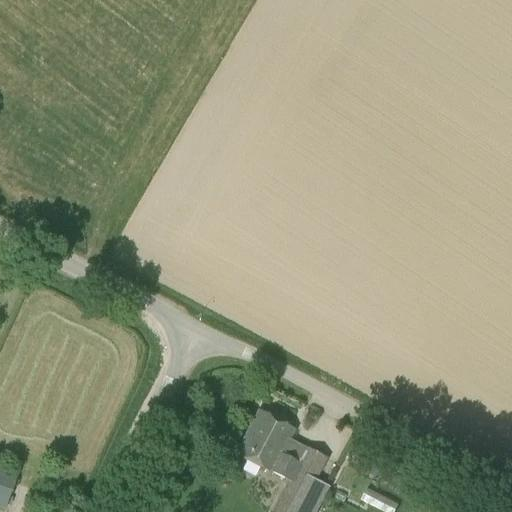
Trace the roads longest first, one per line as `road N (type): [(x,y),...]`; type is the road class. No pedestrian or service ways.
road 1 (unclassified): [(511,511),(196,332)]
road 2 (unclassified): [(196,332),(0,233)]
road 3 (unclassified): [(111,511),(196,332)]
